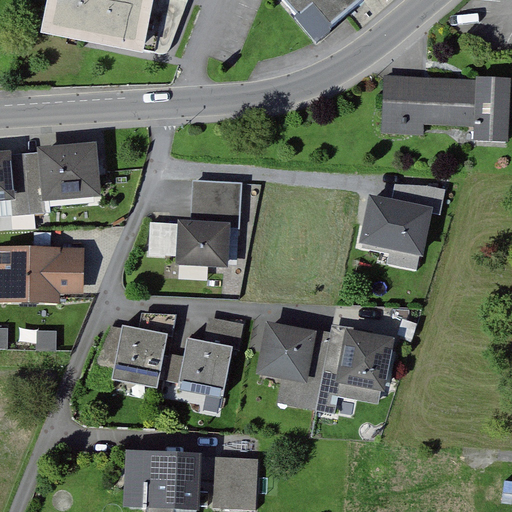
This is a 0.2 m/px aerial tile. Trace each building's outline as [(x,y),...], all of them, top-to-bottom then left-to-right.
[(167,0),(56,0),(49,37),(156,58),(167,0)] [(284,0),(323,45),(375,0),(284,0)] [(511,84),(412,79),(389,78),(387,126),(509,133),(511,87),(511,84)] [(103,142),(44,147),(45,153),(48,200),(56,200),(107,196),(103,142)] [(17,150),(0,151),(0,201),(21,200),(18,155),(17,150)] [(45,153),(18,155),(21,200),(0,201),(0,216),(57,212),(56,200),(48,200),(45,153)] [(184,225),(184,268),(237,268),(237,229),(247,229),(247,185),(198,185),(198,204),(198,225),(184,225)] [(436,205),(374,193),(365,238),(427,250),(436,205)] [(92,246),(5,246),(5,250),(0,249),(0,298),(5,299),(5,302),(63,302),(63,292),(92,292),(92,246)] [(180,319),(145,311),(140,335),(127,332),(117,376),(164,388),(180,319)] [(248,328),(213,320),(208,344),(195,341),(185,386),(232,397),(248,328)] [(325,329),(273,320),(263,374),(288,378),(315,383),(325,329)] [(283,403),(341,413),(344,396),(385,404),(388,390),(343,382),(353,330),(380,335),(381,331),(338,323),(337,332),(325,329),(315,383),(288,378),(283,403)] [(0,325),(0,347),(10,347),(10,326),(0,325)] [(380,335),(353,330),(343,382),(388,390),(393,391),(402,339),(380,335)] [(203,511),(205,457),(135,456),(133,511),(203,511)] [(261,460),(222,459),(220,508),(259,509),(261,460)] [(511,511),(511,473),(505,472),(499,511),(511,511)]
